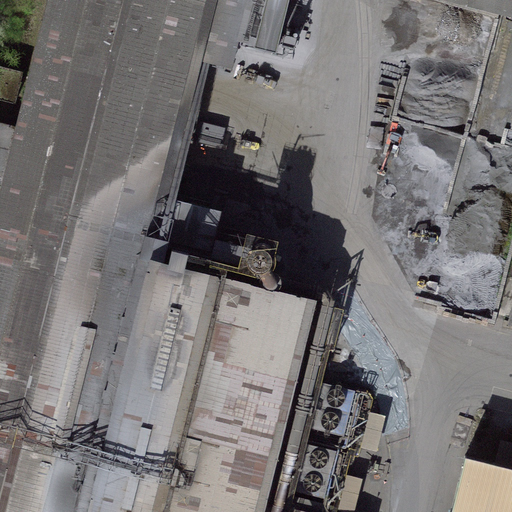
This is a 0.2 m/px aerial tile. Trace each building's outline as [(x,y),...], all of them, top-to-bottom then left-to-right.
[(262,511),(311,317),(315,302),(217,279),(214,292),(209,291),(213,277),(150,262),(211,0),(43,0),(0,180),(0,511),(262,511)] [(263,0),(251,48),(274,54),(287,0),(263,0)] [(219,130),(200,125),(196,139),(216,144),(219,130)] [(511,186),(480,313),(511,321),(511,186)] [(225,218),(173,206),(164,243),(216,255),(225,218)] [(306,429),(358,442),(369,395),(318,382),(306,429)] [(336,498),(347,454),(303,442),(292,487),(336,498)] [(449,511),(511,511),(511,444),(499,442),(493,464),(463,457),(449,511)] [(290,498),(286,511),(332,511),(334,509),(290,498)]
